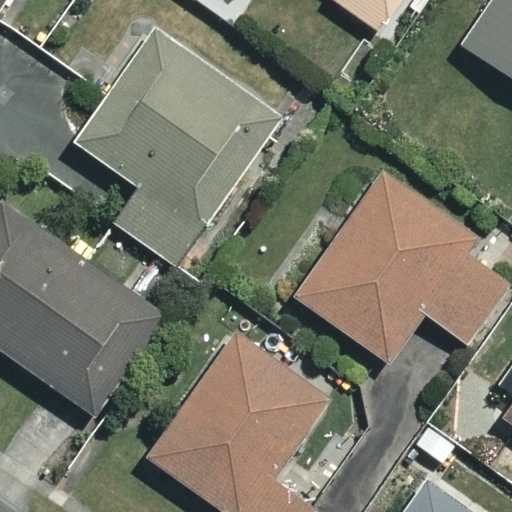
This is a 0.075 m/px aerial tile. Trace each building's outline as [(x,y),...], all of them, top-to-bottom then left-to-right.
[(0,0),(0,27),(19,0),(0,0)] [(319,0),(380,45),(413,0),(319,0)] [(511,0),(505,0),(464,61),(511,93),(511,0)] [(284,137),(156,48),(79,159),(141,202),(118,234),(184,280),(284,137)] [(511,291),(511,281),(384,191),(298,312),(390,378),(427,326),(467,355),(511,291)] [(164,330),(1,220),(0,221),(0,364),(97,430),(164,330)] [(335,417),(238,350),(152,474),(206,511),(306,511),(281,494),(335,417)] [(511,379),(500,397),(511,405),(511,426),(506,436),(511,439),(511,379)] [(449,511),(427,496),(415,511),(449,511)]
